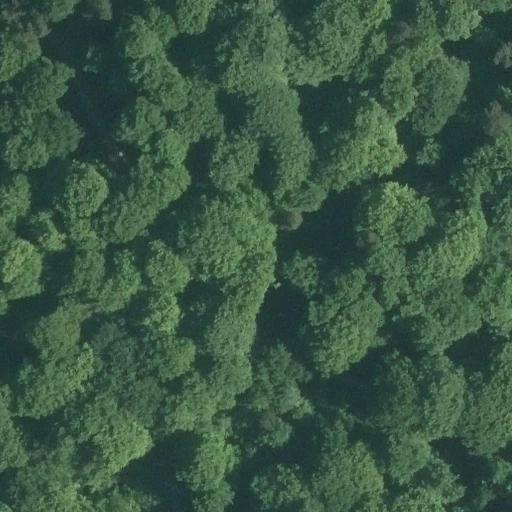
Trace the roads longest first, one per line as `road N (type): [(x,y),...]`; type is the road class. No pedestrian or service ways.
road 1 (track): [(330,377),(187,245),(25,0)]
road 2 (track): [(330,377),(0,276)]
road 3 (track): [(330,377),(511,446)]
